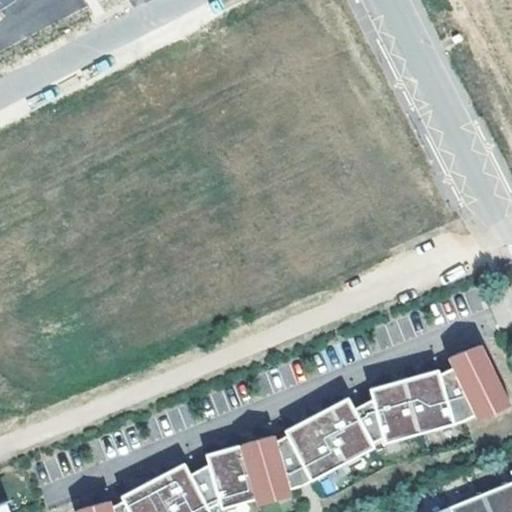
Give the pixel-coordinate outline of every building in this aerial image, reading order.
[(0,0),(0,11),(17,0),(0,0)] [(455,370),(476,414),(505,399),(479,344),(449,356),(455,370)] [(374,398),(386,441),(455,422),(441,373),(440,369),(371,388),(374,398)] [(441,373),(455,422),(465,419),(476,414),(455,370),(441,373)] [(286,429),(288,433),(312,478),(347,460),(344,454),(357,448),(360,453),(375,445),(355,407),(349,395),(286,429)] [(374,398),(355,407),(375,445),(378,451),(388,448),(386,441),(374,398)] [(277,439),(290,487),(301,484),(312,478),(288,433),(277,439)] [(209,462),(222,506),(290,487),(277,439),(275,434),(207,452),(209,462)] [(344,454),(347,460),(360,453),(357,448),(344,454)] [(122,493),(124,497),(131,511),(206,511),(211,510),(191,471),(185,460),(122,493)] [(209,462),(191,471),(211,510),(212,511),(223,511),(222,506),(209,462)] [(511,469),(511,480),(431,511),(511,511),(511,469),(511,470),(511,469)] [(111,497),(76,507),(77,511),(115,511),(113,503),(111,497)] [(113,503),(115,511),(131,511),(124,497),(113,503)] [(11,511),(6,500),(0,502),(0,511),(11,511)]
